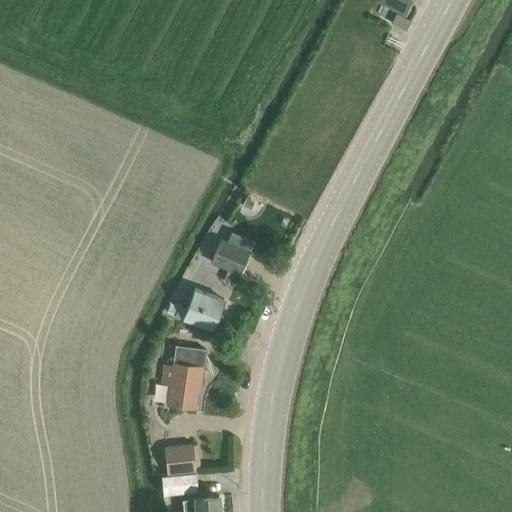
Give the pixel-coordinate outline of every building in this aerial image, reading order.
[(397,13),(391,23),(405,31),(411,21),(405,18),(397,13)] [(246,198),(243,206),(251,210),(255,203),(246,198)] [(222,237),(211,263),(241,276),(251,252),(240,247),(241,245),(222,237)] [(213,331),(226,300),(195,288),(187,309),(179,306),(175,316),(183,319),(213,331)] [(201,392),(206,350),(177,346),(175,365),(164,363),(161,384),(171,385),(169,405),(196,409),(198,391),(201,392)] [(183,445),(181,445),(184,473),(186,473),(196,472),(193,444),(183,445)] [(161,480),(163,499),(198,495),(197,476),(161,480)] [(212,497),(183,499),(183,511),(221,511),(220,498),(220,496),(212,497)]
